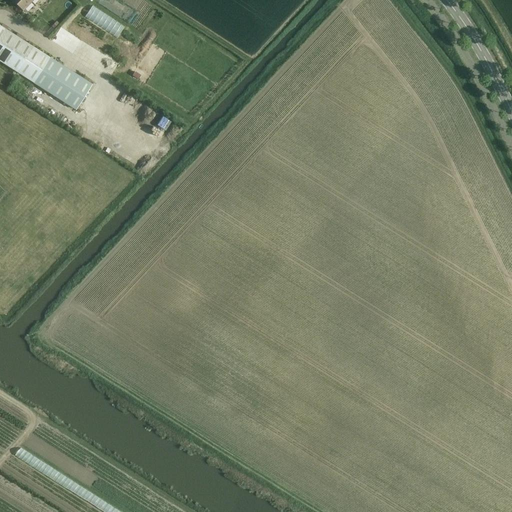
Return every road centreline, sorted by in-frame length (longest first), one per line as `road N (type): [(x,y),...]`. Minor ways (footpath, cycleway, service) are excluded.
road 1 (unknown): [(0,18),(88,75),(117,128)]
road 2 (secondary): [(444,0),(511,115)]
